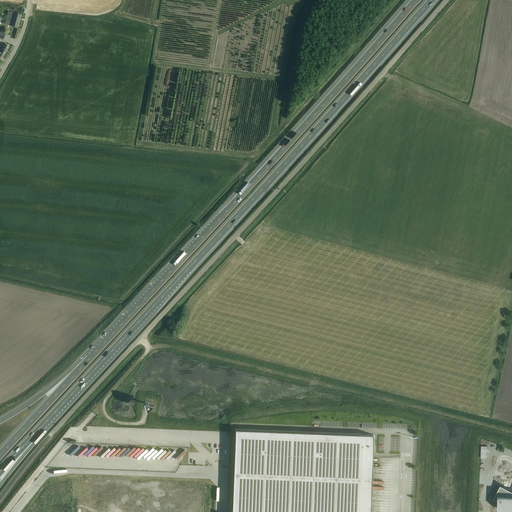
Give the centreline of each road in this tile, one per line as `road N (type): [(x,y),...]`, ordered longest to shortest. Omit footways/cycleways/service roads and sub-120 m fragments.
road 1 (motorway): [(33,435),(430,0)]
road 2 (unclassified): [(51,434),(447,0)]
road 3 (motorway): [(415,0),(89,358)]
road 4 (motorway): [(89,358),(0,454)]
